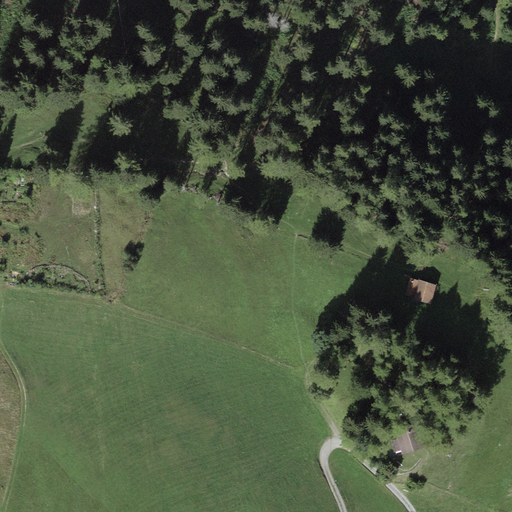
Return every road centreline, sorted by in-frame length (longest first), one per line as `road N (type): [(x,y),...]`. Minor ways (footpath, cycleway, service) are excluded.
road 1 (track): [(0,327),(25,406),(2,511)]
road 2 (track): [(342,511),(323,455),(336,442),(348,443),(411,511)]
